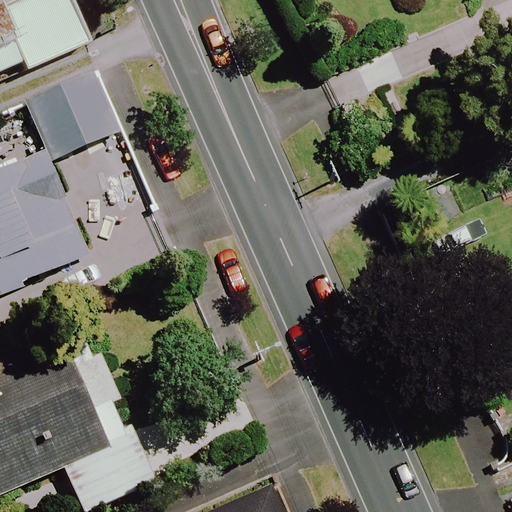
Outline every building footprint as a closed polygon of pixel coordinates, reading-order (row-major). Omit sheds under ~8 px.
[(40,0),(0,19),(0,86),(76,51),(51,0),(40,0)] [(115,137),(91,80),(21,109),(46,167),(115,137)] [(0,310),(23,298),(20,292),(84,259),(46,185),(52,182),(36,151),(0,169),(0,310)] [(132,435),(119,440),(106,407),(114,404),(95,356),(34,380),(28,364),(0,375),(0,501),(62,477),(75,511),(97,511),(154,490),(132,435)] [(271,511),(265,497),(230,511),(271,511)]
